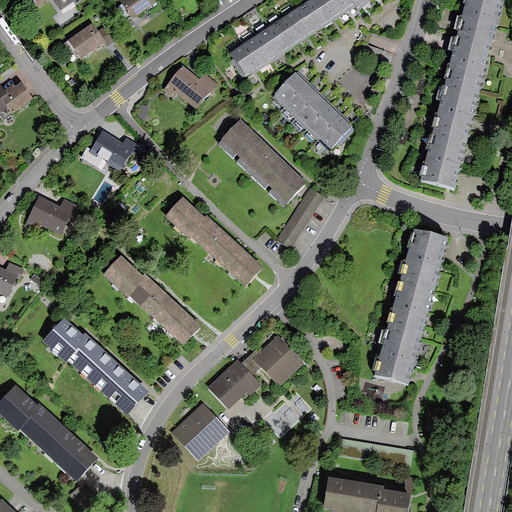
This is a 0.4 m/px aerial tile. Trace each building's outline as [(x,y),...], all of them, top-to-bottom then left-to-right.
[(73,0),(21,0),(32,14),(51,0),(60,13),(75,2),(73,0)] [(136,0),(121,11),(134,29),(154,15),(148,7),(158,0),(157,0),(136,0)] [(354,6),(349,0),(309,0),(228,53),(244,77),(354,6)] [(357,11),(368,0),(349,0),(354,6),(357,11)] [(469,0),(420,185),(455,193),(504,0),(469,0)] [(92,36),(69,54),(81,69),(103,53),(110,47),(102,36),(95,40),(92,36)] [(197,84),(183,71),(160,96),(168,103),(174,96),(192,113),(214,89),(202,79),(197,84)] [(354,126),(297,72),(273,97),(318,140),(320,138),(332,149),(354,126)] [(0,96),(0,113),(3,111),(12,122),(31,107),(16,88),(2,99),(0,96)] [(306,182),(242,120),(218,145),(282,207),(306,182)] [(122,148),(104,137),(91,158),(120,176),(136,150),(125,143),(122,148)] [(324,194),(310,186),(278,239),(292,247),(324,194)] [(205,217),(185,197),(166,217),(190,239),(191,237),(244,286),(263,267),(207,215),(205,217)] [(59,211),(40,202),(28,225),(59,240),(73,210),(62,205),(59,211)] [(377,368),(375,377),(405,385),(442,243),(439,242),(412,235),(408,252),(377,368)] [(143,277),(121,257),(104,275),(127,298),(130,294),(182,343),(199,325),(145,275),(143,277)] [(11,266),(0,261),(0,288),(13,294),(25,266),(13,261),(11,266)] [(83,335),(64,317),(42,342),(66,363),(67,361),(127,414),(149,389),(85,333),(83,335)] [(305,363),(279,336),(260,353),(253,360),(260,367),(279,386),(305,363)] [(253,360),(260,353),(257,350),(242,364),(252,375),(260,367),(253,360)] [(242,364),(238,360),(207,388),(227,410),(247,393),(249,396),(261,385),(252,375),(249,372),(242,364)] [(39,402),(36,405),(15,385),(0,400),(0,415),(19,433),(21,431),(77,482),(100,458),(39,402)] [(219,421),(204,404),(173,432),(200,461),(230,432),(219,421)] [(446,410),(428,408),(426,431),(443,433),(446,410)] [(415,452),(342,440),(339,458),(412,470),(415,452)] [(87,477),(74,489),(92,507),(105,495),(87,477)] [(325,511),(408,511),(410,499),(383,496),(383,490),(329,484),(325,511)]
